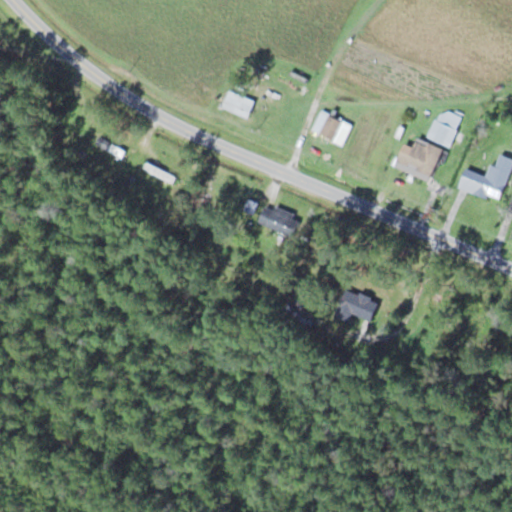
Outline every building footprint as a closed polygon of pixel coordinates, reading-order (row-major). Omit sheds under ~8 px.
[(254,100),(229,92),(224,108),(249,116),(254,100)] [(313,129),(334,140),(344,122),(322,111),(313,129)] [(451,141),(456,129),(437,120),(431,132),(451,141)] [(126,151),(100,136),(95,145),(122,159),(126,151)] [(443,148),(418,137),(414,147),(405,143),(395,166),(431,180),(443,148)] [(511,157),(501,154),(491,178),(467,169),(460,186),(500,202),(511,171),(511,157)] [(144,169),(174,182),(177,176),(147,163),(144,169)] [(265,223),(292,237),(302,218),(276,204),(265,223)] [(371,321),(380,302),(346,286),(333,314),(350,322),(354,313),(371,321)]
